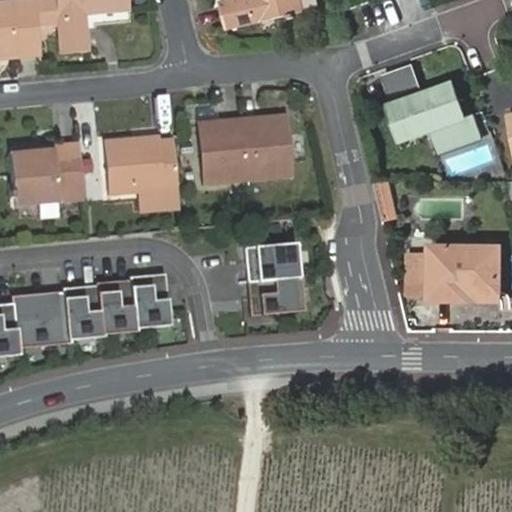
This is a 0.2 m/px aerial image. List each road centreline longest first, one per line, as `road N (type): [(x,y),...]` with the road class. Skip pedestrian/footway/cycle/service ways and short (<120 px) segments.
road 1 (residential): [(212,365),(192,277),(164,249),(0,260)]
road 2 (residential): [(337,65),(373,356)]
road 3 (tertiary): [(212,365),(0,412)]
road 4 (residential): [(0,95),(190,78)]
road 5 (residential): [(337,65),(497,5)]
road 6 (tertiary): [(373,356),(212,365)]
road 7 (residential): [(190,78),(337,65)]
road 8 (tertiary): [(511,357),(373,356)]
